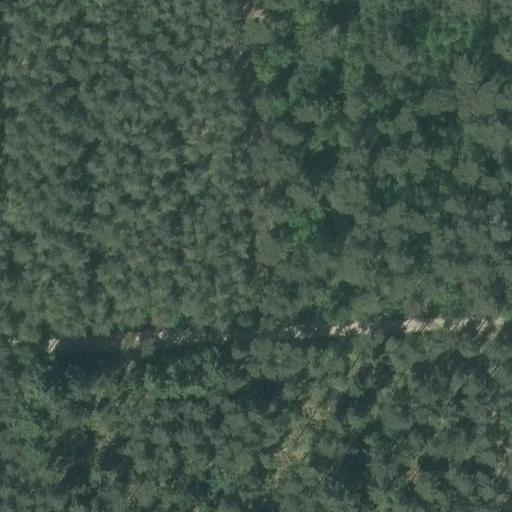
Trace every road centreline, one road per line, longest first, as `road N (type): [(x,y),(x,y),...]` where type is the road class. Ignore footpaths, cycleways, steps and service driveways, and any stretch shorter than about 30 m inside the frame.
road 1 (track): [(247,0),(263,335)]
road 2 (track): [(0,344),(263,335)]
road 3 (track): [(263,335),(480,321)]
road 4 (track): [(480,321),(511,511)]
